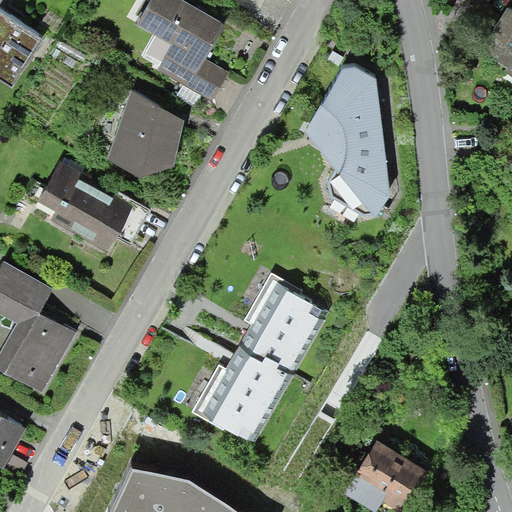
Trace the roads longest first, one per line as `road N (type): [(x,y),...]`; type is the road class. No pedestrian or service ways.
road 1 (residential): [(306,0),(20,511)]
road 2 (residential): [(489,497),(427,177),(406,0)]
